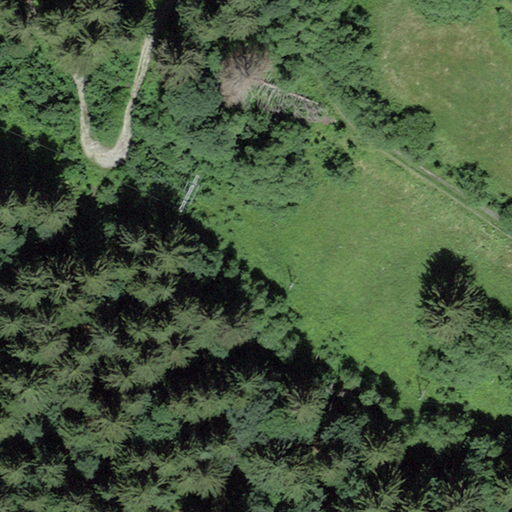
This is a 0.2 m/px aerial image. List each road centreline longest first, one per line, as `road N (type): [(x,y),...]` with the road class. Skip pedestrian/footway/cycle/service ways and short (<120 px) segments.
road 1 (track): [(26,0),(35,25),(74,65),(93,135),(110,150),(128,131),(168,0)]
road 2 (track): [(301,0),(326,79),(364,130),(511,231)]
